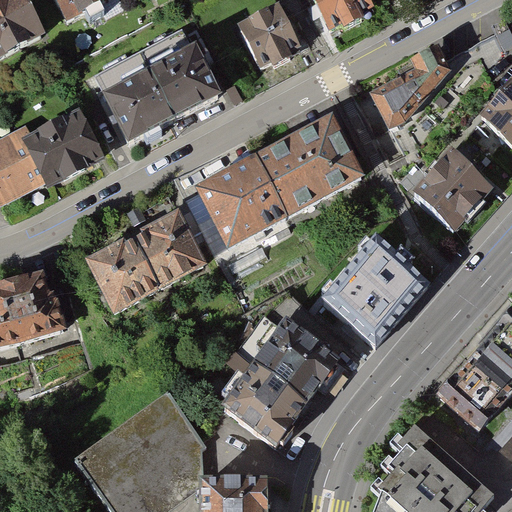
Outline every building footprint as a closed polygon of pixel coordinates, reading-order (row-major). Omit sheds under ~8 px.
[(0,0),(0,62),(45,38),(23,0),(0,0)] [(56,0),(69,23),(110,0),(56,0)] [(313,0),(335,39),(378,16),(369,0),(313,0)] [(238,26),(263,72),(303,50),(278,5),(238,26)] [(140,52),(174,124),(220,100),(183,30),(140,52)] [(413,67),(366,91),(389,130),(409,117),(454,66),(438,43),(410,58),(413,67)] [(174,124),(140,52),(95,76),(129,147),(174,124)] [(511,80),(481,120),(511,149),(511,80)] [(235,86),(226,91),(235,107),(243,103),(235,86)] [(32,134),(25,137),(47,180),(50,188),(105,161),(81,109),(32,134)] [(317,121),(240,165),(277,228),(352,185),(317,121)] [(0,208),(47,180),(25,137),(32,134),(27,126),(0,140),(0,208)] [(453,152),(412,198),(452,233),(492,186),(453,152)] [(277,228),(240,165),(180,200),(217,263),(277,228)] [(161,214),(112,242),(146,299),(194,271),(161,214)] [(369,236),(317,300),(377,348),(429,284),(369,236)] [(112,242),(67,271),(101,325),(146,299),(112,242)] [(0,353),(58,336),(51,311),(40,314),(29,278),(0,286),(0,353)] [(511,312),(510,311),(475,353),(511,385),(511,312)] [(344,364),(286,318),(254,362),(311,404),(344,364)] [(511,394),(511,385),(475,353),(436,394),(481,433),(511,394)] [(311,404),(254,362),(221,412),(277,451),(311,404)] [(204,447),(170,400),(77,468),(110,511),(169,511),(201,490),(201,481),(200,475),(204,475),(204,447)] [(462,511),(481,493),(416,433),(372,481),(369,511),(462,511)] [(511,437),(500,452),(511,462),(511,437)] [(201,490),(201,511),(269,511),(268,478),(201,481),(201,490)]
